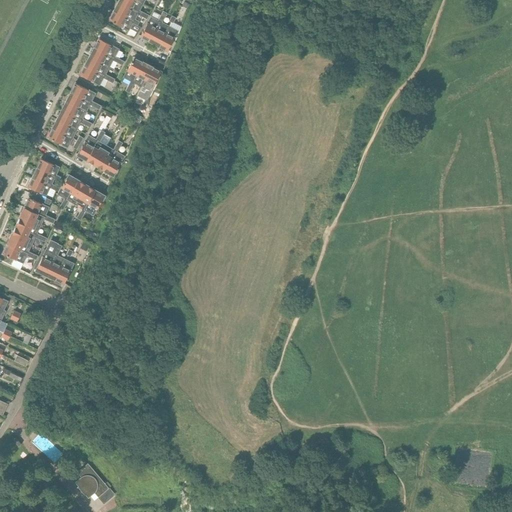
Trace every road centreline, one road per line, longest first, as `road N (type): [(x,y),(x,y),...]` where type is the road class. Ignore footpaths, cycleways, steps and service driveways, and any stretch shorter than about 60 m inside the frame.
road 1 (track): [(185,506),(320,505),(441,420),(511,417)]
road 2 (unclassified): [(9,418),(62,308),(0,279)]
road 3 (residential): [(26,135),(87,22)]
